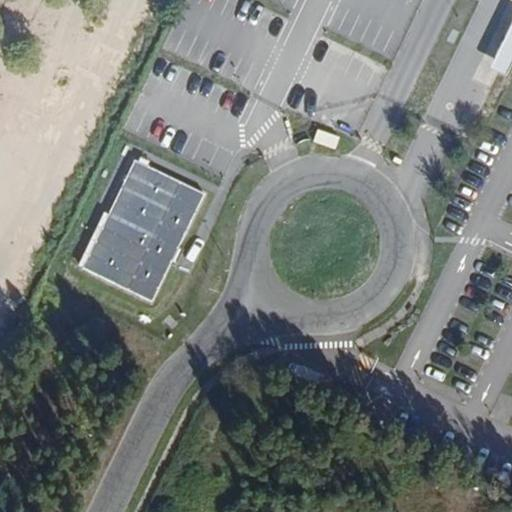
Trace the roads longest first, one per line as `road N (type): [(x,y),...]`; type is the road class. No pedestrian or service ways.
road 1 (residential): [(312,316),(358,310),(395,269),(394,217),(357,177),(326,170),(295,176),(263,204),(252,250),(269,292)]
road 2 (unclassified): [(100,511),(173,376),(269,292)]
road 3 (unclassified): [(312,316),(312,340),(323,355),(511,443)]
